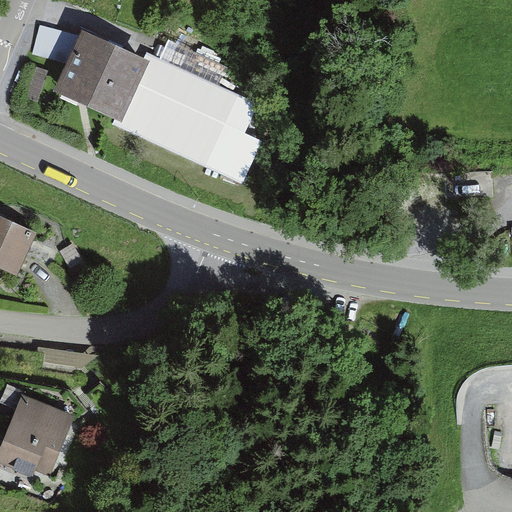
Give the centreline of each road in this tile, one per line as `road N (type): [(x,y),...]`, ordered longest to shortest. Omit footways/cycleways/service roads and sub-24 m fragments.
road 1 (secondary): [(216,235),(317,266),(511,295)]
road 2 (residential): [(0,321),(130,329),(186,294),(216,235)]
road 3 (secondary): [(0,141),(216,235)]
